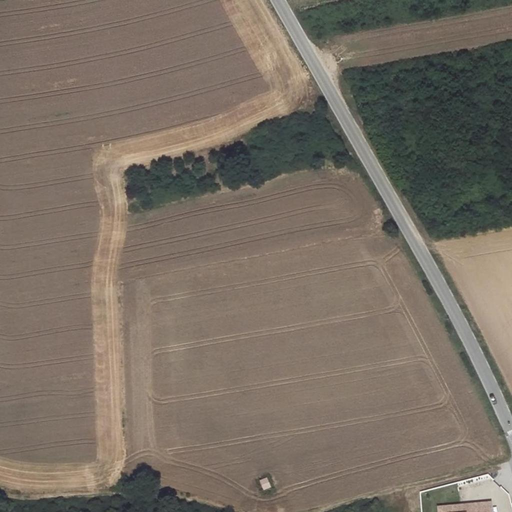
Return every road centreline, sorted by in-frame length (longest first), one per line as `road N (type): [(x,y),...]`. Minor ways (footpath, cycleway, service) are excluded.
road 1 (unclassified): [(277,0),(456,314),(511,431)]
road 2 (track): [(0,497),(169,496),(229,511)]
road 3 (track): [(321,511),(511,462)]
